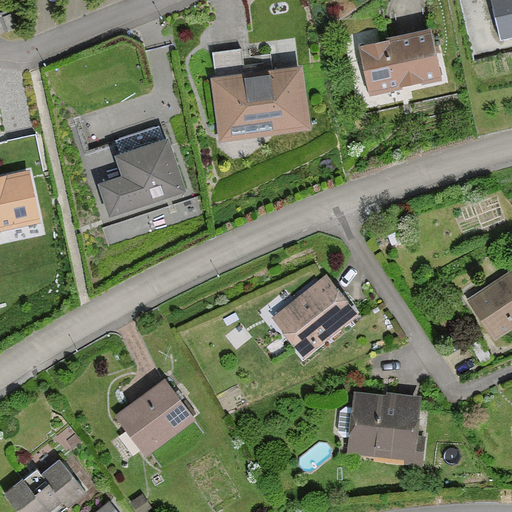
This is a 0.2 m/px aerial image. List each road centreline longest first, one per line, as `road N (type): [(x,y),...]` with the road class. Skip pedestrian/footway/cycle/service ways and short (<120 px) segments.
road 1 (residential): [(0,374),(62,332),(241,242),(392,182),(511,147)]
road 2 (residential): [(0,53),(30,51),(157,0)]
